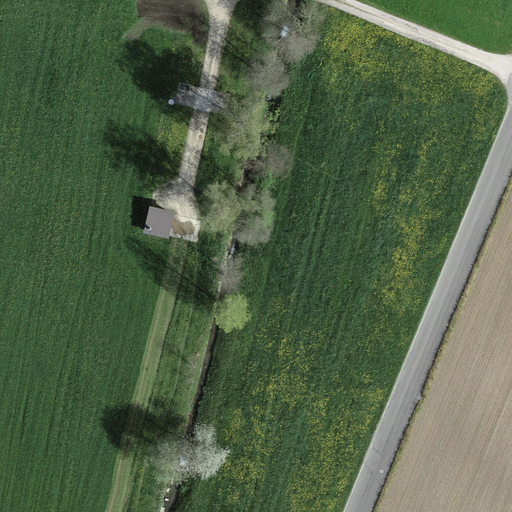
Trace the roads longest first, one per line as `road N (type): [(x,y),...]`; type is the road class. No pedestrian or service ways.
road 1 (unclassified): [(356,511),(511,140)]
road 2 (unclassified): [(318,0),(511,75)]
